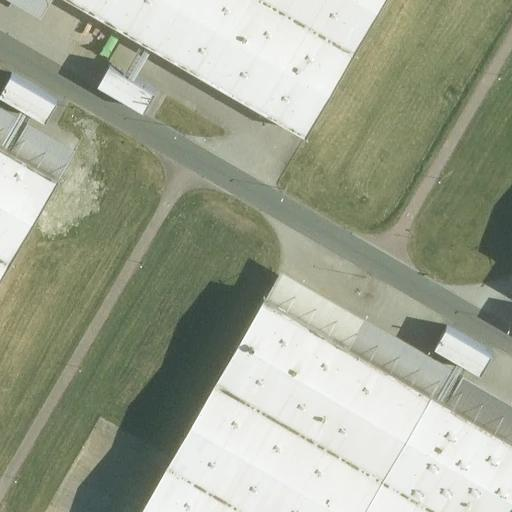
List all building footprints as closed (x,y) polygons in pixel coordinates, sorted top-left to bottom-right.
[(91,0),(143,28),(158,0),(91,0)] [(158,0),(143,28),(314,120),(383,0),(158,0)] [(106,64),(96,82),(140,105),(150,86),(106,64)] [(0,277),(64,167),(0,130),(0,277)] [(511,511),(511,445),(260,301),(139,511),(511,511)]
